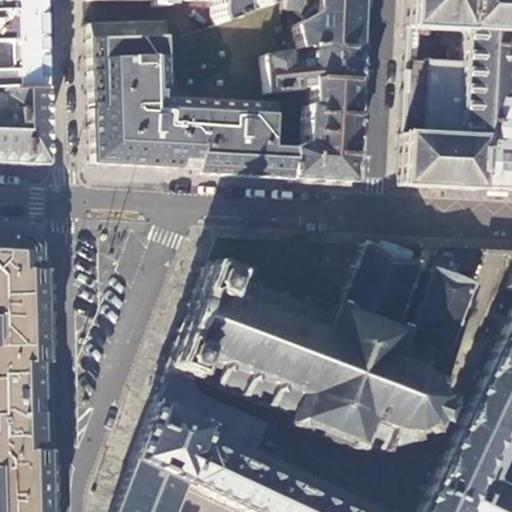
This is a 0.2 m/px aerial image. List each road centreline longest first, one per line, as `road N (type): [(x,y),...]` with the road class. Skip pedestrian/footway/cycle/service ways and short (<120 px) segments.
road 1 (residential): [(73,511),(175,206)]
road 2 (residential): [(59,200),(72,511)]
road 3 (residential): [(365,216),(377,0)]
road 4 (residential): [(59,200),(55,2)]
road 5 (residential): [(365,216),(175,206)]
road 6 (residential): [(511,223),(365,216)]
